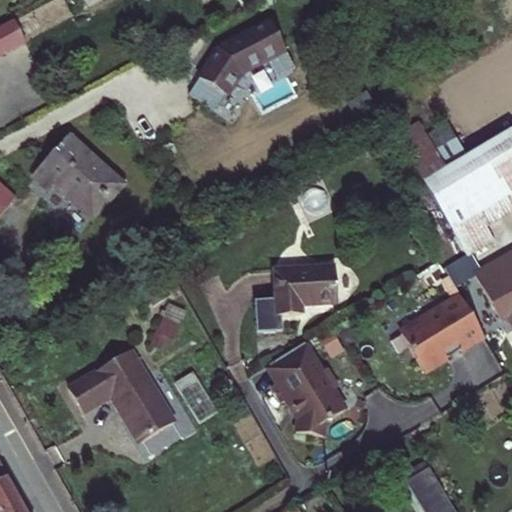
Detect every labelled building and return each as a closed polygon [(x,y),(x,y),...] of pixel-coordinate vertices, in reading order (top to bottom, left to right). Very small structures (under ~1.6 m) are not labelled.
[(82,0),(90,12),(108,0),(82,0)] [(0,58),(23,46),(11,24),(0,29),(0,58)] [(268,27),(216,55),(187,101),(215,118),(239,79),(265,65),(275,82),(292,73),(268,27)] [(407,117),(387,130),(418,179),(438,167),(407,117)] [(438,167),(418,179),(447,227),(456,242),(483,225),(511,206),(511,140),(504,127),(438,167)] [(44,163),(25,184),(42,199),(46,193),(53,200),(72,218),(83,228),(114,194),(62,145),(44,163)] [(483,225),(456,242),(463,254),(491,237),(483,225)] [(511,249),(475,273),(500,315),(504,313),(511,325),(511,249)] [(295,306),(331,304),(329,269),(268,272),(270,300),(271,317),(275,317),(296,316),(295,306)] [(271,317),(270,300),(248,301),(250,334),(263,333),(276,332),(275,317),(271,317)] [(461,351),(484,338),(462,301),(449,309),(447,305),(428,317),(430,321),(402,337),(424,373),(447,359),(448,361),(455,357),(462,353),(461,351)] [(302,354),(298,346),(262,367),(273,386),(265,390),(274,406),(280,402),(282,407),(285,405),(292,416),(289,417),(290,419),(288,436),(302,438),(315,439),(317,425),(338,412),(326,392),(327,386),(321,375),(315,374),(308,364),(303,367),(296,358),(302,354)] [(122,358),(56,397),(71,422),(98,405),(107,419),(113,428),(119,425),(134,448),(165,430),(122,358)] [(461,402),(472,426),(500,414),(489,389),(461,402)] [(119,425),(113,428),(127,452),(134,448),(119,425)] [(0,511),(30,511),(6,469),(0,472),(0,511)] [(407,484),(419,511),(450,511),(432,473),(407,484)]
